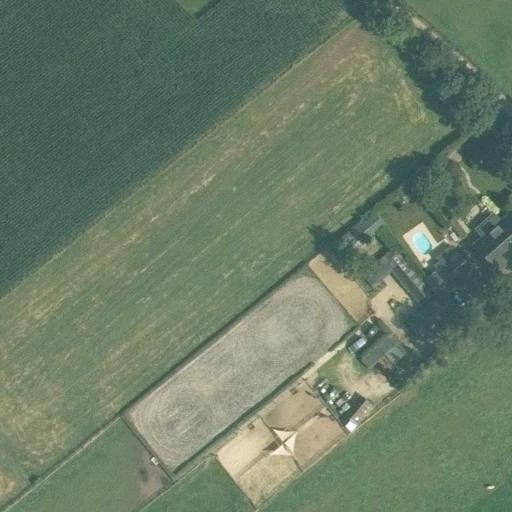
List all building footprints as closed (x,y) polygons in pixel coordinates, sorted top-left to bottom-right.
[(494,217),(475,233),(480,239),(476,243),(499,272),(511,261),(511,229),(504,220),(499,224),(494,217)] [(464,223),(454,230),(464,246),(474,239),(464,223)] [(372,225),(355,239),(366,252),(383,238),(372,225)] [(460,256),(435,274),(449,292),(473,274),(460,256)] [(444,296),(410,324),(424,341),(458,314),(444,296)] [(378,375),(410,363),(403,344),(371,356),(378,375)] [(343,394),(332,400),(344,418),(354,412),(343,394)]
